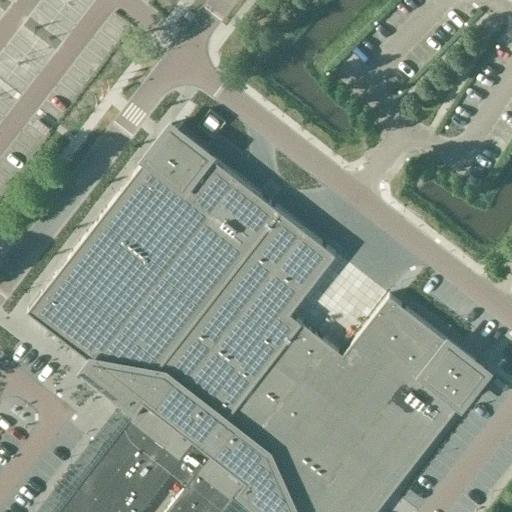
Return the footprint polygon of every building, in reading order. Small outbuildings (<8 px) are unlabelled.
[(171,125),(24,306),(94,360),(85,370),(134,409),(143,398),(212,451),(247,479),(239,490),(266,511),(286,511),(287,511),(288,511),(376,511),(486,368),(390,293),(344,353),(289,309),(336,251),(171,125)] [(134,409),(77,483),(113,511),(140,511),(171,473),(186,484),(212,451),(143,398),(134,409)] [(186,484),(172,502),(184,511),(220,511),(247,479),(212,451),(186,484)] [(78,511),(112,511),(113,511),(78,484),(64,501),(78,511)] [(78,511),(64,501),(55,511),(78,511)] [(184,511),(172,502),(164,511),(184,511)]
